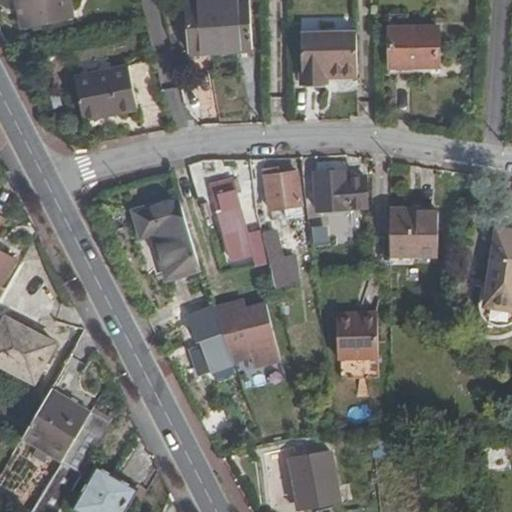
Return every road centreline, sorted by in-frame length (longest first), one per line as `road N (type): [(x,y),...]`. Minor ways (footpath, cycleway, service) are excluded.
road 1 (residential): [(511,156),(256,140),(139,151),(44,177)]
road 2 (tertiary): [(44,177),(218,511)]
road 3 (track): [(501,0),(495,153)]
road 4 (unknown): [(282,140),(278,0)]
